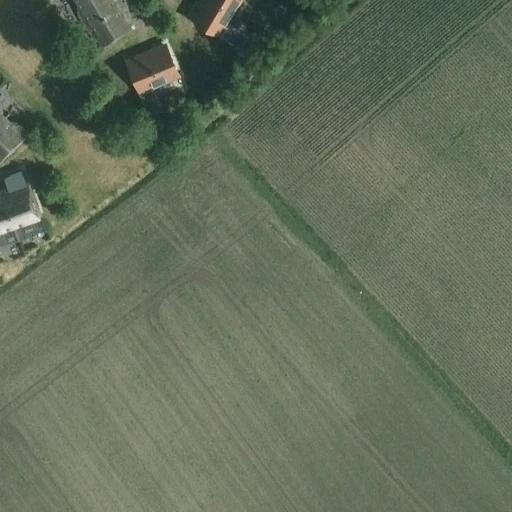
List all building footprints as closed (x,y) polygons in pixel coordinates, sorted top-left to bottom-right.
[(72,0),(69,2),(69,3),(74,0),(75,0),(89,21),(83,25),(83,26),(90,22),(104,45),(129,29),(122,17),(126,14),(125,11),(124,8),(123,5),(121,2),(119,0),(72,0)] [(218,34),(238,0),(203,0),(192,18),(218,34)] [(139,91),(178,74),(167,47),(127,63),(139,91)] [(0,160),(30,132),(29,131),(24,136),(6,118),(11,113),(11,112),(5,117),(0,111),(0,160)] [(0,199),(0,231),(14,227),(16,234),(17,233),(15,226),(40,218),(28,182),(26,183),(22,184),(19,187),(15,189),(17,194),(5,198),(3,194),(2,194),(4,198),(0,199)]
